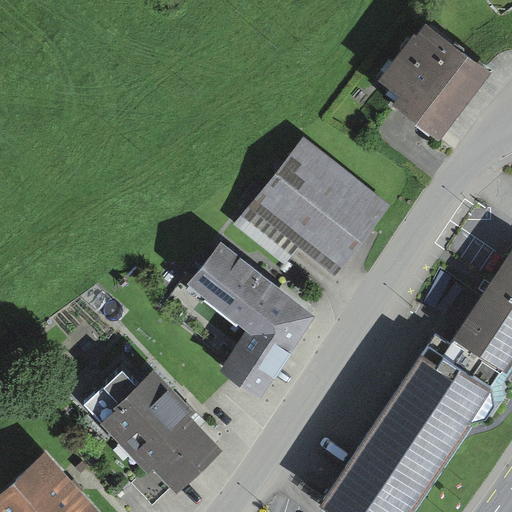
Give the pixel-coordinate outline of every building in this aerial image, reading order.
[(442,131),(486,69),(424,25),(388,75),(405,87),(397,99),(442,131)] [(382,202),(305,141),(242,221),(282,252),(297,233),(334,262),(382,202)] [(310,313),(220,247),(194,282),(257,328),(231,364),(258,384),(310,313)] [(428,351),(332,497),(354,511),(405,511),(511,352),(511,258),(444,361),(428,351)] [(154,458),(175,481),(216,445),(151,373),(137,386),(122,370),(89,400),(147,464),(154,458)] [(97,511),(46,456),(0,498),(0,511),(97,511)]
